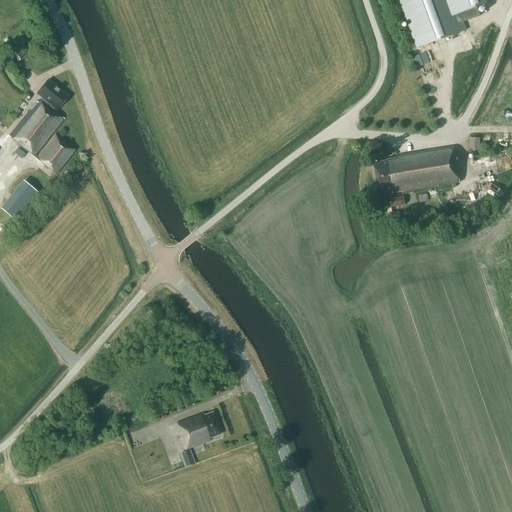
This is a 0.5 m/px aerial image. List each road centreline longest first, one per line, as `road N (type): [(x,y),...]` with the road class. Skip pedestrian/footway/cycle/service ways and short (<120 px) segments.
road 1 (unclassified): [(165,265),(361,104),(384,65),(366,0)]
road 2 (tertiary): [(165,265),(113,166),(47,0)]
road 3 (tertiary): [(305,511),(248,367),(165,265)]
road 4 (unclassified): [(0,448),(165,265)]
